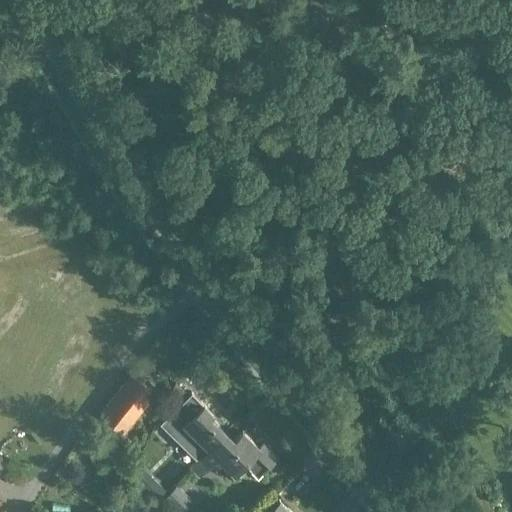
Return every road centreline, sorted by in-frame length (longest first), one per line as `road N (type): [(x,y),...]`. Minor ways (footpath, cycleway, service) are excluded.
road 1 (residential): [(390,511),(310,404),(206,287),(24,0)]
road 2 (unknown): [(27,511),(146,350),(206,287)]
